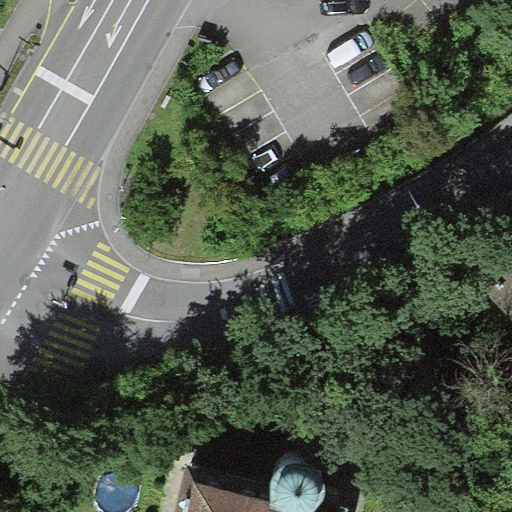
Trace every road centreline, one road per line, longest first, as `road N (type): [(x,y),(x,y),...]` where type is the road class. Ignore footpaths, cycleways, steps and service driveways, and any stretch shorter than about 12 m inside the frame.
road 1 (residential): [(0,312),(87,310),(174,324),(336,276),(511,175)]
road 2 (secondary): [(115,0),(0,200)]
